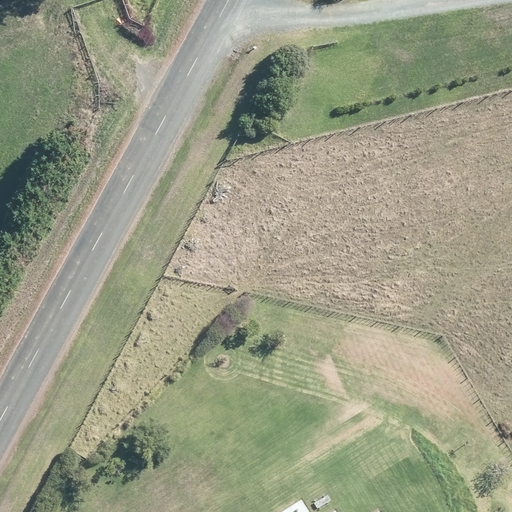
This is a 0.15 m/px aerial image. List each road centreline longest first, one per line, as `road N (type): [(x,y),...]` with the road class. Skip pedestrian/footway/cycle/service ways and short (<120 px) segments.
road 1 (unclassified): [(0,428),(232,0)]
road 2 (track): [(183,94),(82,0)]
